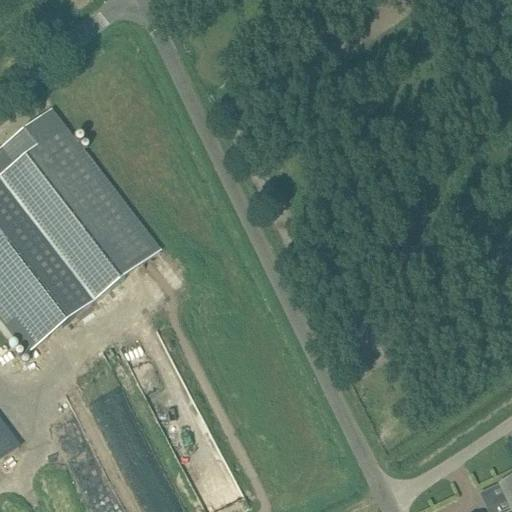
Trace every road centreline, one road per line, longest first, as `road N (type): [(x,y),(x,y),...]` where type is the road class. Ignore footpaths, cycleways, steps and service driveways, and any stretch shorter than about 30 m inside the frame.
road 1 (unclassified): [(388,508),(146,0)]
road 2 (unclassified): [(0,102),(134,0)]
road 3 (track): [(139,370),(198,511)]
road 4 (unclassified): [(388,508),(511,424)]
